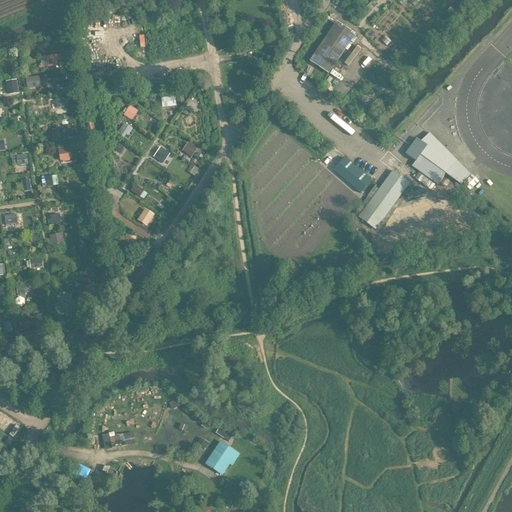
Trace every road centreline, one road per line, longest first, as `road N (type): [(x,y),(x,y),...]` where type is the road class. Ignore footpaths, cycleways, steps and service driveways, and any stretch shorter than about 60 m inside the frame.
road 1 (unclassified): [(0,404),(41,431),(227,149)]
road 2 (unclassified): [(227,149),(329,0)]
road 3 (unclassified): [(227,149),(204,0)]
